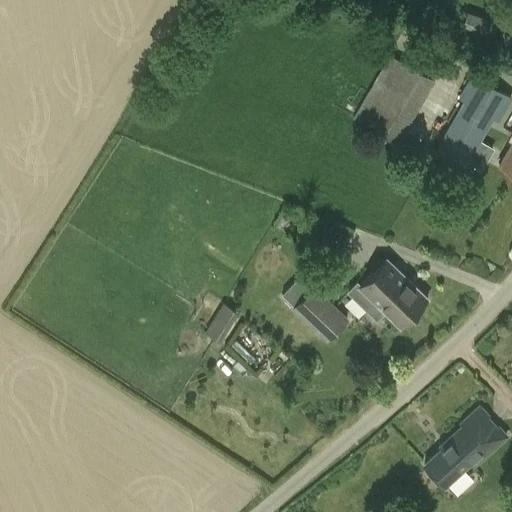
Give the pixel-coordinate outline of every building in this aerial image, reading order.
[(398,145),(435,80),(389,54),(352,118),(398,145)] [(464,168),(494,116),(500,119),(511,97),(511,95),(472,73),(459,95),(464,98),(434,150),(464,168)] [(511,173),(511,142),(499,166),(511,173)] [(387,258),(361,284),(357,280),(347,291),(377,320),(384,312),(400,328),(429,299),(387,258)] [(314,284),(292,306),(326,341),(349,319),(314,284)] [(222,339),(240,310),(224,300),(206,330),(222,339)] [(432,471),(429,474),(439,485),(442,482),(445,486),(471,462),(475,466),(508,436),(481,407),(462,424),(466,428),(426,465),(432,471)]
